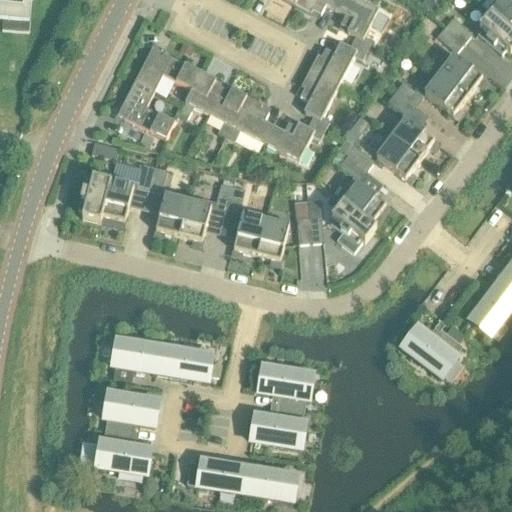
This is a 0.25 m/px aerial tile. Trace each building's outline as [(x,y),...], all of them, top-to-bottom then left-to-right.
[(0,0),(0,22),(2,23),(2,34),(29,36),(31,0),(0,0)] [(280,0),(280,2),(295,9),(299,0),(280,0)] [(299,0),(295,9),(311,18),(313,15),(321,19),(326,10),(336,15),(343,0),(299,0)] [(350,0),(343,0),(336,15),(345,20),(340,29),(348,33),(347,37),(355,41),(352,47),(365,53),(370,43),(363,40),(376,14),(350,0)] [(498,0),(486,14),(511,36),(511,5),(506,0),(503,4),(498,0)] [(511,57),(511,36),(486,14),(490,18),(479,32),(481,34),(478,38),(506,64),(511,57)] [(453,22),(445,32),(464,48),(472,39),(453,22)] [(464,48),(445,32),(437,42),(456,58),(464,48)] [(318,60),(309,75),(337,90),(353,58),(361,62),(365,53),(352,47),(349,52),(340,47),(335,58),(325,53),(321,61),(318,60)] [(183,48),(179,55),(190,61),(194,54),(183,48)] [(149,59),(135,86),(155,96),(163,80),(191,95),(191,94),(192,95),(201,77),(152,52),(149,58),(149,59)] [(446,61),(434,76),(468,101),(482,82),(454,61),(450,65),(446,61)] [(337,90),(309,75),(301,91),(304,93),(300,102),(309,106),(303,117),(312,122),(310,127),(323,134),(328,124),(321,120),(337,90)] [(468,101),(434,76),(423,91),(428,94),(425,99),(453,121),(468,101)] [(191,95),(180,117),(180,118),(188,122),(194,111),(209,119),(222,93),(214,89),(216,85),(201,77),(192,95),(191,94),(191,95)] [(155,96),(135,86),(121,113),(120,113),(117,120),(166,145),(175,128),(146,113),(155,96)] [(403,86),(395,96),(415,112),(423,102),(403,86)] [(358,100),(368,106),(375,95),(366,88),(358,100)] [(222,93),(209,119),(223,126),(218,137),(226,141),(247,101),(232,93),(230,97),(222,93)] [(415,112),(395,96),(387,106),(408,122),(415,112)] [(247,101),(226,141),(234,145),(239,134),(265,148),(274,132),(264,126),(269,117),(261,113),(263,109),(247,101)] [(397,125),(386,140),(420,165),(434,146),(405,124),(402,129),(397,125)] [(274,132),(265,148),(298,165),(312,139),(319,143),(323,134),(310,127),(307,133),(298,128),(296,132),(288,128),(284,137),(274,132)] [(144,138),(140,146),(150,151),(154,143),(144,138)] [(420,165),(386,140),(375,155),(380,158),(376,163),(405,184),(420,165)] [(348,159),(347,160),(367,176),(375,166),(347,144),(340,153),(348,159)] [(94,146),(91,159),(116,165),(119,153),(94,146)] [(367,176),(347,160),(339,170),(359,186),(367,176)] [(137,194),(149,197),(155,172),(143,169),(137,194)] [(155,172),(149,197),(161,200),(168,175),(155,172)] [(82,222),(100,227),(112,180),(111,180),(110,186),(93,182),(92,185),(86,184),(78,215),(84,216),(82,222)] [(112,180),(100,227),(101,227),(102,221),(125,227),(134,192),(128,191),(130,185),(112,180)] [(235,182),(225,180),(222,188),(233,191),(235,182)] [(215,213),(227,216),(233,191),(221,188),(215,213)] [(349,189),(337,205),(342,208),(342,207),(376,233),(376,232),(372,229),(386,210),(357,189),(354,193),(349,189)] [(233,191),(227,216),(239,219),(245,194),(233,191)] [(156,235),(179,241),(189,200),(172,196),(170,201),(165,200),(156,235)] [(189,200),(179,241),(202,247),(211,212),(206,211),(207,205),(189,200)] [(342,208),(337,205),(342,208),(331,222),(334,225),(331,229),(343,238),(338,245),(354,257),(362,246),(365,248),(376,233),(342,207),(342,208)] [(295,207),(297,223),(298,249),(311,248),(309,222),(308,206),(295,207)] [(234,254),(257,260),(267,219),(249,215),(248,221),(243,219),(234,254)] [(267,219),(257,260),(280,266),(289,231),(284,230),(285,224),(267,219)] [(322,222),(309,222),(311,248),(323,247),(322,222)] [(511,270),(499,288),(511,298),(511,270)] [(511,312),(511,298),(499,288),(470,326),(490,342),(511,312)] [(459,365),(456,362),(463,354),(466,356),(467,355),(469,357),(474,350),(461,341),(457,347),(441,335),(440,336),(442,337),(436,346),(417,332),(416,333),(418,334),(404,352),(402,351),(401,352),(443,384),(444,383),(442,381),(456,363),(459,366),(459,365)] [(112,371),(162,379),(166,354),(116,346),(116,347),(118,348),(115,370),(112,370),(112,371)] [(166,354),(162,379),(209,387),(213,362),(166,354)] [(282,401),(280,413),(304,417),(306,405),(310,406),(310,405),(308,404),(312,382),(314,382),(314,381),(262,372),(262,374),(264,374),(261,397),(259,396),(258,397),(282,401)] [(107,424),(105,436),(130,440),(132,428),(155,432),(156,431),(153,430),(157,408),(159,408),(159,407),(108,398),(108,400),(110,400),(106,422),(104,422),(104,423),(107,424)] [(304,417),(280,413),(278,425),(254,421),(254,422),(257,423),(253,445),(251,445),(250,446),(302,454),(302,453),(300,453),(304,430),(306,431),(306,429),(302,429),(304,417)] [(130,440),(105,436),(103,447),(100,447),(100,448),(102,449),(98,471),(96,471),(96,472),(148,480),(148,479),(145,479),(149,456),(151,457),(152,455),(128,452),(130,440)] [(188,489),(197,490),(197,491),(244,499),(248,474),(201,466),(201,468),(191,467),(188,489)] [(248,474),(244,499),(294,507),(294,506),(292,505),(295,483),(298,483),(298,482),(248,474)]
